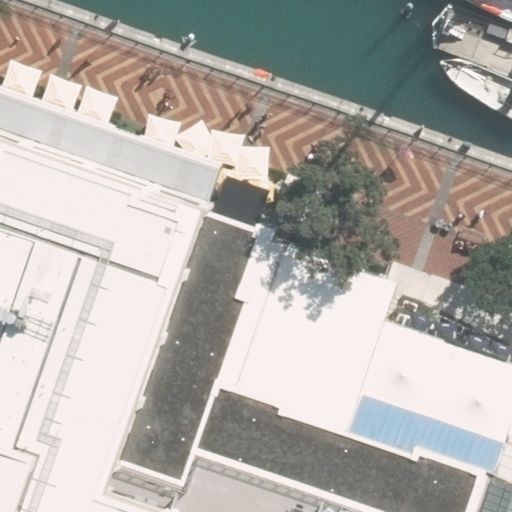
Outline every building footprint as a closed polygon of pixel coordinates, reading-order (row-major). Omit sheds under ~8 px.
[(0,108),(221,184),(229,159),(1,81),(0,82),(0,108)] [(257,511),(141,473),(228,217),(237,189),(221,184),(0,108),(0,511),(257,511)] [(227,376),(276,234),(228,217),(141,473),(257,511),(476,511),(492,466),(227,376)] [(500,470),(511,435),(511,357),(296,284),(309,247),(276,234),(227,376),(492,466),(500,470)] [(511,511),(511,435),(500,470),(492,466),(476,511),(511,511)]
